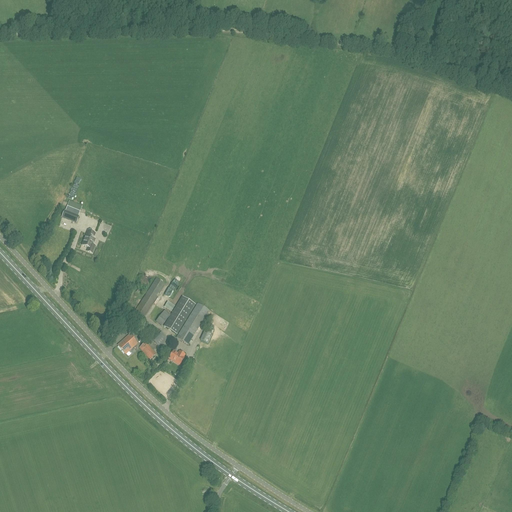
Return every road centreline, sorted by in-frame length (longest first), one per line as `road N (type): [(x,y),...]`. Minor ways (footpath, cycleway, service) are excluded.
road 1 (track): [(0,33),(230,30),(403,53),(511,93)]
road 2 (unclassified): [(237,466),(141,389),(0,236)]
road 3 (primary): [(230,475),(130,391),(0,253)]
